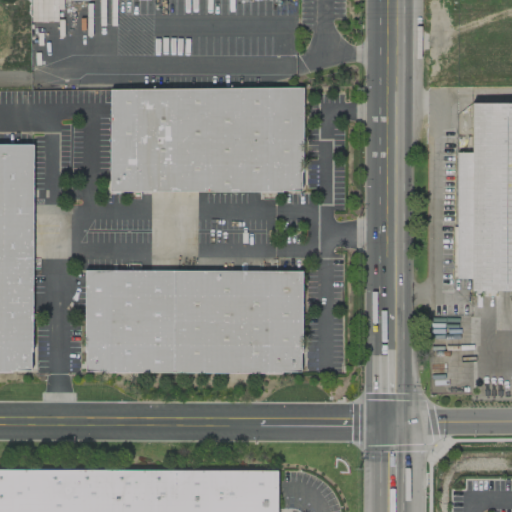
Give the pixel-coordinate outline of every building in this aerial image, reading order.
[(109,89),(108,191),(300,191),(302,87),(109,89)] [(511,102),(470,102),(470,153),(457,152),(456,279),(469,279),(469,290),(511,290),(511,102)] [(0,369),(30,370),(32,145),(0,144),(0,369)] [(84,270),(85,372),(299,374),(302,270),(84,270)] [(0,511),(0,469),(276,470),(276,511),(0,511)]
